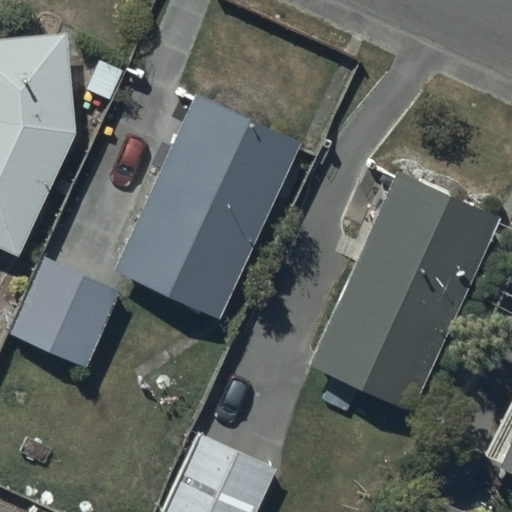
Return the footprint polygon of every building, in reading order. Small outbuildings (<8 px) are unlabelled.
[(67,18),(0,23),(0,236),(19,245),(76,123),(67,18)] [(196,76),(113,257),(221,306),(235,275),(245,280),(261,247),(250,241),(272,194),(289,202),(305,168),(286,159),(302,125),(196,76)] [(396,160),(306,354),(406,400),(495,205),(396,160)] [(122,279),(42,244),(8,320),(88,355),(122,279)] [(511,390),(487,446),(511,457),(511,390)] [(252,511),(277,457),(197,421),(155,511),(252,511)] [(484,511),(485,510),(393,470),(374,511),(484,511)]
